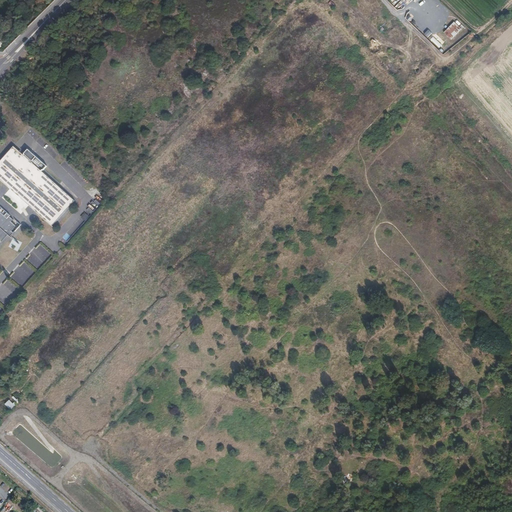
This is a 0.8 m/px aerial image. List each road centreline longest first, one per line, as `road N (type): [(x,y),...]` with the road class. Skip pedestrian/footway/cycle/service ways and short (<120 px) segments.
road 1 (track): [(307,0),(0,331)]
road 2 (track): [(511,1),(426,89),(394,94),(327,181)]
road 3 (track): [(380,0),(511,126)]
road 4 (track): [(426,89),(402,79),(316,0)]
